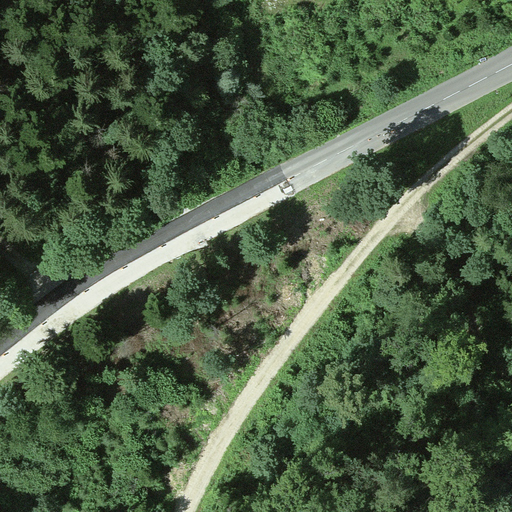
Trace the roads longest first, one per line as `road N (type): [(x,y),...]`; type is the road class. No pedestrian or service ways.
road 1 (tertiary): [(0,358),(139,258),(511,63)]
road 2 (track): [(180,511),(261,376),(342,274),(420,194)]
road 3 (track): [(420,194),(511,371)]
road 4 (track): [(420,194),(511,115)]
